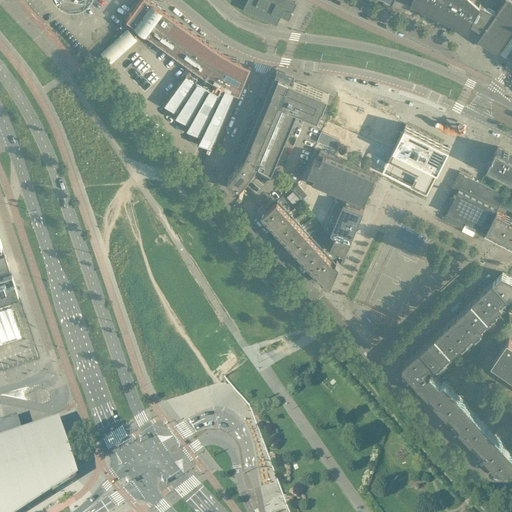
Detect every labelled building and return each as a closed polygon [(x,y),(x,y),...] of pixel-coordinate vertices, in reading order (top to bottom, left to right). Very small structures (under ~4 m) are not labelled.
[(71,0),(71,8),(79,7),(80,7),(82,6),(84,5),(85,5),(87,4),(90,2),(93,0),(92,0),(71,0)] [(150,0),(138,0),(125,18),(191,66),(163,104),(176,113),(174,116),(188,125),(186,129),(200,137),(197,142),(210,148),(234,91),(238,93),(250,65),(237,60),(229,55),(217,48),(209,43),(150,0)] [(246,0),(243,7),(275,23),(287,0),(246,0)] [(480,3),(477,0),(425,0),(471,23),(483,31),(479,37),(496,49),(511,26),(511,0),(504,0),(496,13),(495,12),(495,11),(480,3)] [(121,35),(129,44),(135,38),(127,29),(121,35)] [(107,47),(101,52),(110,61),(116,56),(107,47)] [(241,154),(245,156),(241,162),(235,169),(229,176),(242,191),(244,189),(241,185),(243,183),(246,181),(248,178),(251,174),(254,170),(256,167),(257,164),(259,161),(262,162),(260,165),(272,171),(299,109),(319,117),(323,108),(329,94),(294,79),(295,76),(278,68),(241,154)] [(342,99),(332,123),(366,138),(368,132),(394,143),(402,125),(342,99)] [(393,149),(383,168),(427,190),(427,191),(436,174),(438,169),(446,153),(450,146),(443,143),(405,124),(393,149)] [(511,153),(497,146),(488,165),(507,175),(508,174),(511,176),(511,153)] [(365,202),(375,176),(373,175),(375,172),(320,149),(316,157),(315,156),(308,172),(310,173),(306,181),(347,198),(345,202),(344,202),(331,232),(336,234),(336,235),(351,241),(364,210),(360,208),(363,201),(365,202)] [(485,230),(486,231),(497,209),(499,206),(502,198),(504,194),(459,171),(445,199),(451,202),(447,210),(485,229),(485,230)] [(511,203),(502,198),(499,206),(505,208),(509,209),(511,210),(511,203)] [(334,262),(315,241),(277,200),(262,213),(320,276),(322,275),(330,285),(340,264),(337,260),(334,262)] [(511,220),(510,220),(511,217),(497,209),(486,231),(511,243),(511,220)] [(351,241),(336,235),(330,247),(345,254),(351,241)] [(0,270),(9,267),(4,252),(2,246),(0,240),(0,270)] [(511,276),(502,272),(493,280),(507,295),(507,296),(511,292),(511,276)] [(0,298),(18,292),(11,274),(0,277),(0,298)] [(500,302),(507,295),(493,280),(472,299),(489,318),(503,305),(500,302)] [(472,299),(465,306),(482,324),(489,318),(472,299)] [(10,302),(0,305),(0,342),(21,336),(10,302)] [(465,306),(446,324),(463,342),(473,333),(474,334),(484,326),(482,324),(465,306)] [(463,342),(446,324),(429,340),(446,358),(463,342)] [(511,340),(508,338),(505,343),(504,343),(501,348),(501,349),(494,360),(511,372),(511,340)] [(446,358),(429,340),(404,363),(403,367),(416,381),(425,372),(422,368),(429,362),(432,365),(435,362),(438,365),(446,358)] [(404,511),(292,389),(292,388),(283,378),(282,378),(260,354),(260,353),(257,351),(253,355),(224,381),(243,402),(249,408),(279,488),(287,511),(404,511)] [(511,419),(462,365),(456,370),(511,430),(511,419)] [(459,395),(444,379),(441,383),(431,372),(428,375),(425,372),(416,381),(443,410),(459,395)] [(481,420),(467,405),(459,395),(443,410),(465,434),(481,420)] [(0,511),(22,511),(75,479),(30,432),(30,431),(21,434),(16,418),(0,423),(0,511)] [(511,464),(511,452),(504,444),(481,420),(465,434),(502,474),(511,464)]
